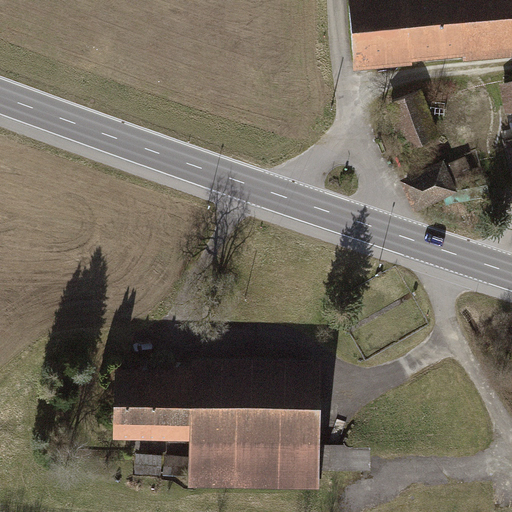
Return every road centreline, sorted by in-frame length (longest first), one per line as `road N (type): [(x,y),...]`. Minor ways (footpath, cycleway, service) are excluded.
road 1 (tertiary): [(0,96),(286,201)]
road 2 (track): [(348,91),(511,69)]
road 3 (track): [(475,74),(500,107),(493,146),(511,202)]
road 4 (residential): [(359,133),(343,0)]
road 5 (tertiary): [(393,235),(511,273)]
